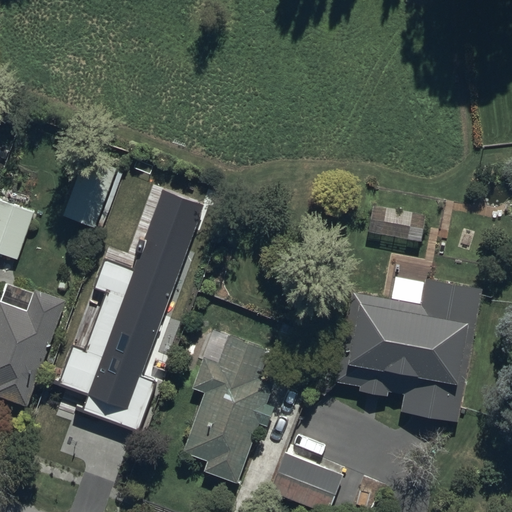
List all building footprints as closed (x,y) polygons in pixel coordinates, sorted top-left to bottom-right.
[(117,168),(85,156),(63,216),(95,228),(117,168)] [(115,192),(154,207),(164,181),(124,166),(115,192)] [(154,405),(225,209),(167,188),(167,204),(138,273),(110,272),(92,320),(114,328),(93,384),(154,405)] [(0,253),(17,260),(35,209),(27,206),(31,197),(11,190),(7,203),(0,200),(0,253)] [(481,289),(424,279),(419,304),(352,292),(336,381),(360,385),(359,391),(387,395),(387,392),(401,395),(398,411),(457,422),(481,289)] [(0,397),(28,407),(65,299),(34,289),(34,291),(4,281),(0,293),(0,397)] [(260,378),(268,351),(227,336),(218,362),(203,357),(192,389),(203,393),(183,452),(208,461),(204,471),(238,483),(259,424),(268,427),(274,405),(267,403),(273,382),(260,378)] [(326,511),(342,475),(285,451),(268,491),(317,511),(326,511)]
